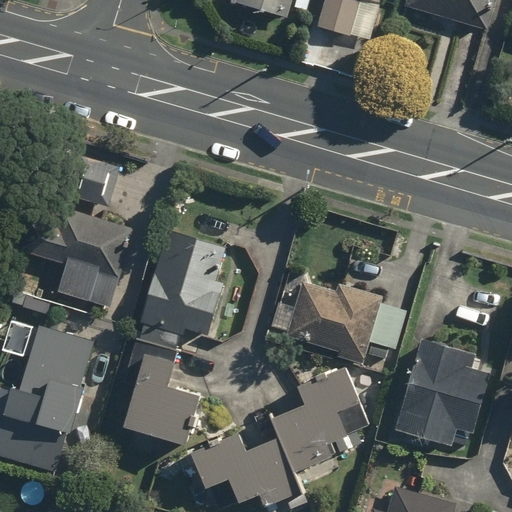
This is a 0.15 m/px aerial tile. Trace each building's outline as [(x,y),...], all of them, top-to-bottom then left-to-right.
[(238,0),(236,7),(287,21),(292,0),(238,0)] [(322,0),(314,29),(367,44),(379,0),(322,0)] [(406,0),(404,7),(487,35),(498,0),(406,0)] [(10,305),(46,314),(50,296),(105,311),(128,227),(38,202),(10,305)] [(153,259),(139,314),(137,324),(142,325),(137,341),(176,351),(183,328),(209,335),(223,279),(214,277),(223,244),(179,232),(171,264),(153,259)] [(301,281),(287,339),(362,362),(368,343),(374,345),(371,356),(384,360),(387,349),(392,351),(403,314),(377,306),(381,294),(337,280),(334,291),(301,281)] [(14,318),(6,348),(28,354),(17,394),(3,390),(0,401),(0,457),(56,472),(92,339),(14,318)] [(416,340),(390,431),(448,448),(453,430),(471,435),(489,375),(467,368),(470,356),(416,340)] [(162,385),(168,364),(140,356),(119,428),(182,446),(196,395),(162,385)] [(272,419),(295,471),(326,458),(321,447),(347,435),(336,410),(355,401),(341,370),(288,393),(295,409),(272,419)] [(198,491),(221,480),(223,479),(236,507),(257,497),(263,511),(297,496),(271,439),(242,452),(233,432),(182,456),(198,491)] [(367,507),(365,511),(454,511),(456,505),(392,488),(385,511),(367,507)]
